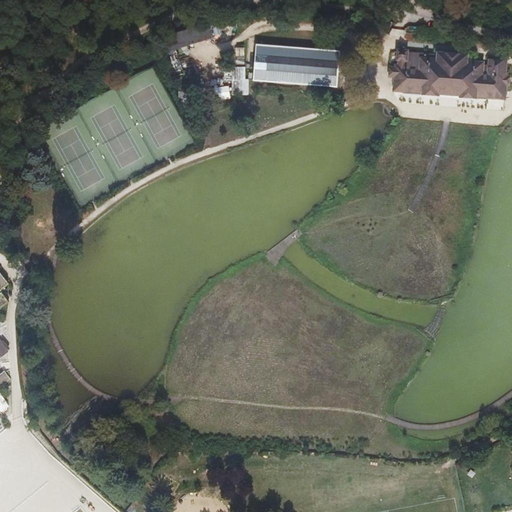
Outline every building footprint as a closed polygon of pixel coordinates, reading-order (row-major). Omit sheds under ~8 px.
[(211,34),(208,23),(207,23),(193,26),(182,30),(185,42),(211,34)] [(185,42),(182,30),(172,33),(162,37),(165,48),(185,42)] [(253,81),(335,88),(338,53),(256,47),(253,81)] [(171,77),(183,73),(176,49),(164,52),(171,77)] [(394,76),(394,79),(504,85),(504,83),(507,83),(508,75),(504,75),(505,60),(488,59),(488,65),(481,64),(481,61),(465,60),(465,53),(436,52),(436,55),(406,53),(406,51),(398,51),(397,57),(399,57),(399,64),(395,64),(395,67),(390,67),(390,76),(394,76)] [(232,95),(247,95),(247,66),(232,66),(232,73),(232,95)] [(504,97),(504,85),(394,79),(393,91),(504,97)] [(229,86),(214,88),(215,100),(230,99),(229,86)] [(180,88),(180,98),(200,98),(200,87),(180,88)] [(0,386),(10,379),(4,371),(0,374),(0,354),(6,350),(0,342),(0,386)]
